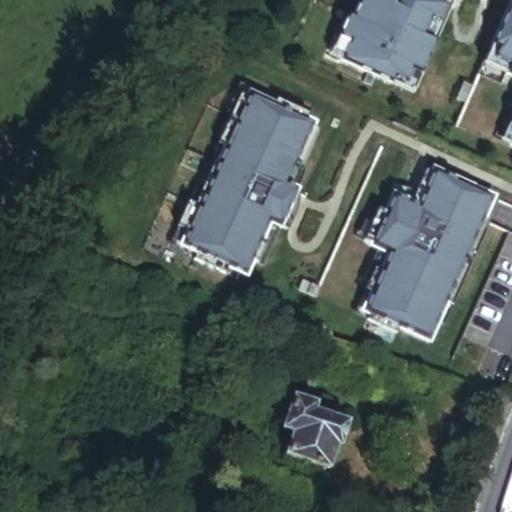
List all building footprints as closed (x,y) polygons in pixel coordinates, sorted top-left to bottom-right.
[(403,21),(413,0),(358,0),(350,19),(345,17),(336,39),(346,44),(338,62),(376,79),(379,72),(403,21)] [(445,26),(457,0),(413,0),(403,21),(379,72),(376,79),(393,86),(395,82),(407,87),(412,74),(422,78),(432,58),(419,52),(426,37),(434,41),(441,24),(445,26)] [(511,13),(510,13),(494,50),(498,52),(494,61),(511,69),(507,77),(511,78),(511,79),(511,120),(508,128),(511,129),(511,143),(510,149),(511,149),(511,13)] [(432,58),(445,26),(441,24),(434,41),(426,37),(419,52),(432,58)] [(338,62),(346,44),(336,39),(327,57),(338,62)] [(414,96),(422,78),(412,74),(407,87),(395,82),(393,86),(405,92),(414,96)] [(302,174),(319,135),(312,132),(314,128),(307,125),(309,119),(276,105),(274,111),(249,100),(247,104),(239,101),(218,150),(226,154),(219,169),(215,167),(212,174),(226,180),(259,195),(293,209),(299,197),(299,195),(294,192),(288,189),(296,171),(302,174)] [(219,169),(226,154),(218,150),(211,166),(215,167),(219,169)] [(442,177),(444,172),(437,169),(435,174),(442,177)] [(294,192),(302,174),(296,171),(288,189),(294,192)] [(226,180),(212,174),(203,196),(196,212),(189,209),(178,233),(189,238),(183,253),(198,259),(195,266),(201,269),(227,280),(230,274),(248,281),(254,266),(260,269),(269,249),(263,247),(271,229),(281,233),(282,234),(284,231),(291,234),(299,215),(292,212),(293,209),(259,195),(226,180)] [(465,283),(468,277),(462,274),(476,241),(482,244),(495,215),(500,202),(442,177),(435,174),(433,177),(427,174),(418,195),(413,207),(395,199),(388,216),(383,214),(379,213),(373,227),(367,241),(393,252),(430,268),(465,283)] [(413,207),(418,195),(395,187),(383,214),(388,216),(395,199),(413,207)] [(196,212),(203,196),(196,193),(189,209),(196,212)] [(367,241),(373,227),(367,225),(361,238),(367,241)] [(264,270),(281,233),(271,229),(263,247),(269,249),(260,269),(264,270)] [(393,252),(367,241),(367,243),(366,245),(373,248),(373,250),(379,253),(390,258),(383,275),(376,273),(370,286),(367,294),(374,297),(365,316),(372,319),(369,325),(399,338),(401,332),(431,345),(441,323),(448,306),(454,309),(465,283),(430,268),(393,252)] [(468,277),(482,244),(476,241),(462,274),(468,277)] [(383,275),(390,258),(379,253),(366,284),(370,286),(376,273),(383,275)] [(198,276),(201,269),(195,266),(192,273),(198,276)] [(317,303),(321,293),(317,291),(305,285),(300,296),(317,303)] [(365,316),(374,297),(367,294),(356,320),(369,325),(372,319),(365,316)] [(447,326),(454,309),(448,306),(441,323),(447,326)] [(503,406),(504,403),(504,401),(502,398),(500,396),(497,395),(495,396),(491,397),(490,399),(489,401),(489,404),(490,406),(492,409),(494,410),(497,410),(499,410),(502,408),(503,406)] [(314,405),(291,398),(281,430),(290,433),(284,454),(329,468),(343,422),(311,412),(314,405)] [(335,511),(343,492),(327,486),(317,511),(335,511)]
